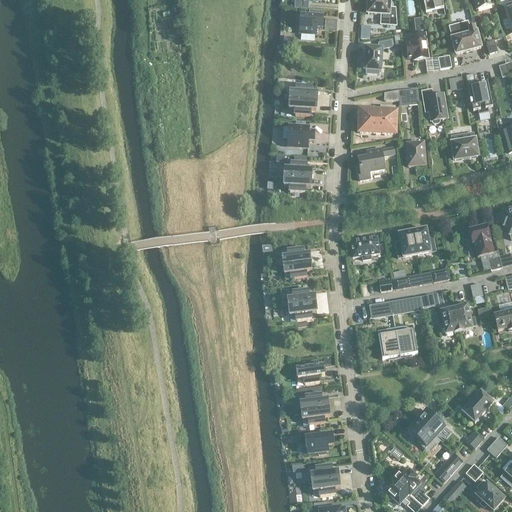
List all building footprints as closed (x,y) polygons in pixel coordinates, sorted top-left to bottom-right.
[(301,0),(301,2),(295,1),(295,9),(308,10),(308,3),(321,3),(320,0),(301,0)] [(368,0),(367,15),(381,16),(380,25),(388,26),(396,26),(395,9),(390,9),(390,0),(368,0)] [(441,0),(422,0),(426,13),(443,10),(445,16),(441,0)] [(473,0),(476,11),(492,6),(490,0),(473,0)] [(321,12),(309,11),(309,18),(301,17),(300,35),(316,36),(316,30),(322,30),(323,19),(321,19),(321,12)] [(451,40),(456,56),(481,49),(477,33),(475,33),(474,28),(473,28),(470,29),(469,29),(467,23),(449,28),(452,40),(451,40)] [(79,28),(82,41),(89,39),(87,26),(83,27),(79,28)] [(411,45),(406,46),(408,60),(413,60),(413,62),(428,60),(425,35),(410,37),(411,45)] [(366,49),(364,71),(366,71),(366,75),(379,76),(379,72),(381,72),(382,50),(401,47),(397,37),(379,44),(378,50),(366,49)] [(486,44),(489,56),(497,53),(494,42),(486,44)] [(449,57),(438,60),(440,71),(451,69),(449,57)] [(502,79),(509,77),(506,65),(499,67),(502,79)] [(474,76),(466,77),(473,113),(477,112),(478,116),(489,114),(487,108),(492,107),(487,84),(476,86),(474,76)] [(455,80),(457,91),(463,90),(461,79),(455,80)] [(290,93),(290,102),(317,103),(317,95),(311,94),(312,88),(297,87),(296,93),(290,93)] [(418,103),(417,91),(405,92),(406,104),(418,103)] [(432,91),(422,93),(425,114),(429,113),(431,122),(432,122),(432,125),(434,126),(439,125),(440,123),(440,121),(447,119),(443,95),(433,97),(432,91)] [(398,92),(384,95),(384,102),(399,103),(398,92)] [(317,103),(290,102),(289,110),(295,111),(295,117),(310,118),(310,112),(316,112),(317,103)] [(359,134),(395,135),(396,114),(395,114),(395,108),(381,108),(381,113),(360,112),(359,134)] [(511,129),(511,130),(509,131),(502,133),(509,154),(511,153),(511,125),(511,129)] [(314,144),(315,134),(309,134),(309,128),(289,126),(289,129),(283,128),(282,140),(288,141),(287,148),(308,149),(308,143),(314,144)] [(492,138),(486,138),(489,157),(495,157),(492,138)] [(475,141),(452,145),(455,161),(478,157),(475,141)] [(408,168),(425,167),(423,145),(407,146),(407,154),(404,154),(405,160),(408,160),(408,168)] [(393,148),(381,150),(367,152),(368,158),(358,160),(361,173),(358,174),(360,182),(370,180),(369,174),(384,171),(382,159),(395,157),(393,148)] [(285,170),(285,179),(312,180),(312,171),(306,171),(306,165),(291,164),(291,170),(285,170)] [(312,180),(285,179),(284,187),(290,188),(290,194),(305,195),(305,189),(311,189),(312,180)] [(511,241),(511,211),(503,214),(504,219),(502,219),(501,218),(501,219),(503,228),(506,227),(509,237),(510,237),(511,242),(511,241)] [(487,228),(469,232),(472,246),(474,245),(478,259),(493,255),(487,228)] [(415,232),(412,233),(417,257),(436,253),(433,239),(428,240),(426,230),(424,231),(421,229),(416,230),(415,232)] [(417,257),(412,233),(410,233),(408,232),(403,233),(401,235),(399,235),(400,245),(396,246),(398,260),(417,257)] [(350,243),(353,260),(362,258),(363,262),(371,261),(370,257),(380,255),(377,239),(350,243)] [(112,243),(114,255),(121,254),(119,241),(115,242),(112,243)] [(303,250),(282,253),(283,258),(284,267),(310,264),(309,255),(303,256),(303,250)] [(488,261),(491,273),(502,270),(499,258),(488,261)] [(310,264),(284,267),(285,276),(291,275),(291,281),(306,279),(306,273),(311,273),(310,264)] [(431,275),(433,284),(449,281),(448,271),(431,275)] [(410,279),(394,282),(396,292),(412,288),(410,279)] [(390,281),(379,283),(381,294),(392,292),(390,281)] [(470,288),(473,300),(483,298),(480,286),(470,288)] [(288,300),(289,309),(316,305),(315,297),(309,297),(308,292),(293,293),(294,299),(288,300)] [(421,299),(423,310),(435,308),(432,296),(421,299)] [(419,299),(391,304),(392,315),(392,316),(421,311),(419,299)] [(391,304),(369,307),(369,308),(371,308),(373,319),(392,316),(392,318),(393,318),(392,316),(392,315),(391,304)] [(316,305),(289,309),(290,318),(290,317),(291,323),(297,322),(297,323),(311,321),(311,315),(317,314),(316,305)] [(476,327),(474,319),(471,320),(468,307),(454,310),(459,334),(464,333),(464,332),(473,330),(472,328),(476,327)] [(459,334),(454,310),(440,313),(441,314),(437,315),(439,322),(442,321),(445,336),(454,334),(454,335),(459,334)] [(488,324),(485,310),(478,311),(481,326),(488,324)] [(508,330),(508,332),(511,331),(511,312),(494,317),(498,333),(508,330)] [(404,328),(395,330),(400,359),(404,358),(404,360),(412,359),(412,357),(417,356),(417,355),(415,355),(411,332),(405,334),(404,328)] [(395,330),(386,331),(387,336),(380,338),(384,360),(382,361),(382,362),(388,361),(389,363),(396,361),(395,359),(400,359),(395,330)] [(317,363),(302,365),(303,371),(297,372),(298,381),(304,380),(305,386),(319,385),(325,384),(324,368),(318,369),(317,363)] [(462,414),(475,425),(493,404),(481,393),(462,414)] [(302,413),(303,413),(328,410),(327,401),(321,402),(321,396),(306,398),(300,399),(301,404),(300,404),(302,413)] [(328,410),(303,413),(302,413),(303,422),(304,427),(309,427),(324,425),(323,419),(329,418),(328,410)] [(427,412),(417,422),(436,439),(445,429),(427,412)] [(417,422),(408,432),(419,442),(417,444),(425,451),(432,443),(436,446),(440,442),(417,422)] [(318,438),(317,432),(299,434),(301,445),(306,444),(306,450),(308,450),(308,456),(318,455),(318,457),(326,456),(326,454),(328,454),(328,448),(334,447),(332,437),(318,438)] [(474,451),(483,441),(474,433),(465,443),(474,451)] [(502,454),(507,447),(498,439),(493,445),(502,454)] [(502,454),(493,445),(487,452),(496,460),(502,454)] [(453,455),(435,476),(444,484),(462,463),(453,455)] [(304,465),(293,467),(294,473),(305,471),(304,465)] [(475,484),(483,475),(474,466),(466,475),(475,484)] [(311,476),(312,484),(339,481),(338,472),(332,473),(331,467),(316,469),(317,475),(311,476)] [(403,472),(393,482),(423,508),(429,501),(424,497),(427,493),(424,490),(426,488),(416,479),(410,473),(407,476),(403,472)] [(339,481),(312,484),(313,493),(319,492),(320,498),(335,496),(334,490),(340,490),(339,481)] [(392,481),(383,491),(384,493),(383,495),(390,501),(392,500),(399,506),(404,501),(409,505),(407,508),(411,511),(419,511),(422,508),(392,481)] [(460,481),(444,498),(451,504),(467,487),(460,481)] [(492,511),(493,511),(504,500),(487,485),(486,485),(483,482),(476,489),(480,492),(476,497),(482,503),(480,506),(484,510),(487,507),(492,511)]
